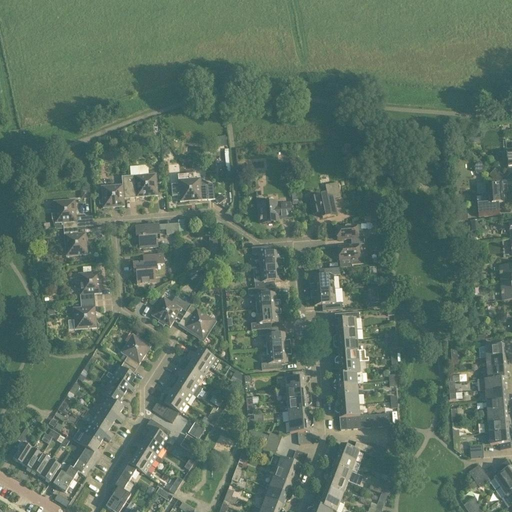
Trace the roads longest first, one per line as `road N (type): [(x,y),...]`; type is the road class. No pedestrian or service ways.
road 1 (residential): [(296,241),(258,242),(214,211),(114,220),(121,299),(174,335),(174,344),(144,388),(143,420),(106,476),(96,511)]
road 2 (residential): [(326,434),(320,362),(302,354),(299,316)]
